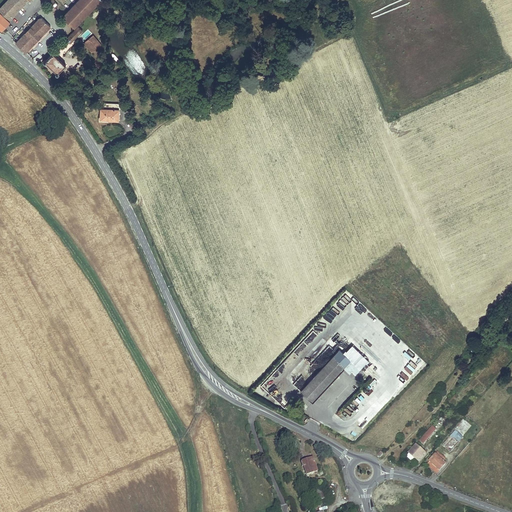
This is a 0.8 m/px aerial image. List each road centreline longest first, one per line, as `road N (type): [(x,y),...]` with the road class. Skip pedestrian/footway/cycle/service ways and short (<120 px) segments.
road 1 (secondary): [(0,40),(69,110),(95,151),(202,367),(241,401),(343,454)]
road 2 (track): [(207,387),(204,415),(179,447),(188,511)]
